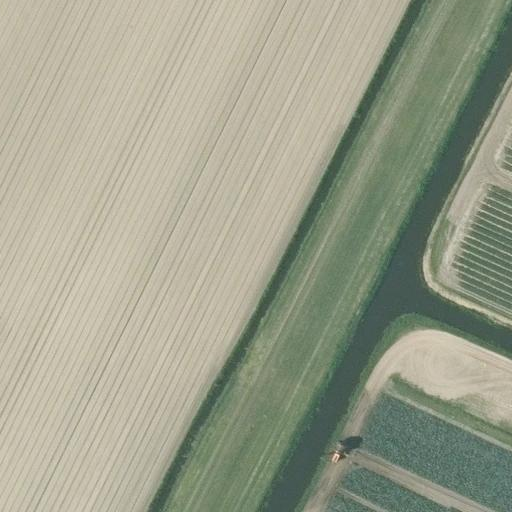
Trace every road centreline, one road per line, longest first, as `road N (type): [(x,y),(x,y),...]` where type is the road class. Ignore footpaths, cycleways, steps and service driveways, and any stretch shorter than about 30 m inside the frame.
road 1 (track): [(233,511),(497,0)]
road 2 (track): [(311,511),(392,350),(433,338),(511,373)]
